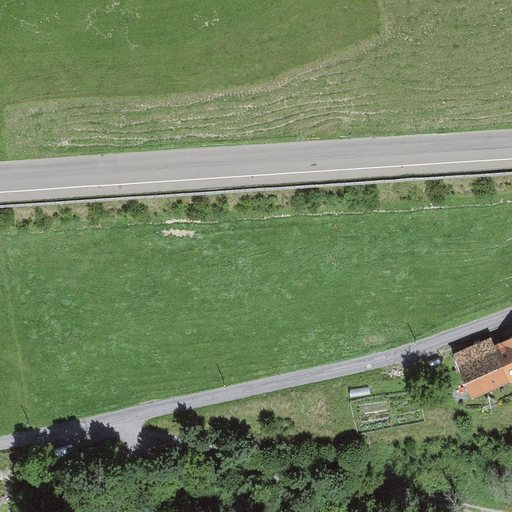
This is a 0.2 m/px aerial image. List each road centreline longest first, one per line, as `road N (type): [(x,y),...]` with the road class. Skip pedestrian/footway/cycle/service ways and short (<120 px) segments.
road 1 (residential): [(0,439),(373,357),(511,312)]
road 2 (tertiary): [(0,174),(511,142)]
road 3 (track): [(484,511),(290,480),(170,449),(110,415)]
